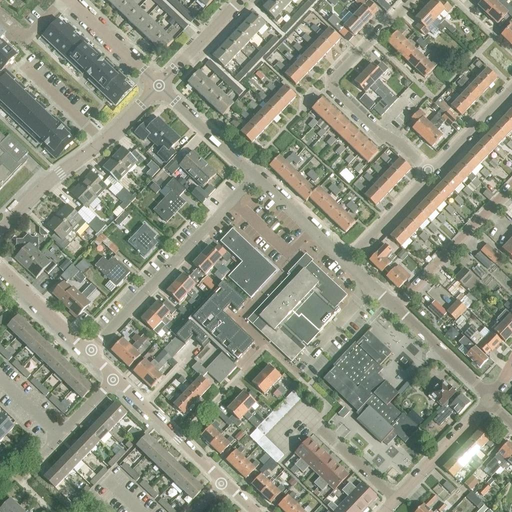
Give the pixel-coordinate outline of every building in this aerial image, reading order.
[(113,0),(110,4),(119,12),(129,1),(128,0),(113,0)] [(289,0),(271,0),(283,11),(291,2),(289,0)] [(309,0),(309,1),(306,4),(310,8),(318,0),(309,0)] [(361,9),(353,17),(363,27),(373,16),(378,10),(369,2),(367,3),(365,2),(362,0),(357,0),(355,3),(361,9)] [(433,0),(424,10),(435,21),(439,25),(444,29),(451,36),(455,31),(451,27),(450,28),(448,26),(448,25),(444,21),(444,20),(440,16),(445,12),(446,13),(451,8),(442,0),(441,0),(437,4),(433,0)] [(484,0),(478,7),(487,16),(498,5),(502,1),(502,0),(494,0),(494,1),(492,0),(484,0)] [(119,12),(128,21),(138,9),(129,1),(119,12)] [(157,6),(166,14),(170,9),(162,1),(157,6)] [(271,1),(263,9),(274,20),(277,23),(282,18),(279,15),(283,11),(271,1)] [(498,5),(487,16),(497,25),(507,14),(511,18),(511,9),(506,4),(502,1),(498,5)] [(182,15),(187,11),(177,2),(173,6),(174,8),(182,15)] [(306,4),(298,13),(302,17),(310,8),(306,4)] [(128,21),(137,29),(147,17),(138,9),(128,21)] [(170,9),(166,14),(167,15),(175,23),(180,18),(172,11),(170,9)] [(435,21),(424,10),(415,19),(419,23),(415,27),(424,36),(429,32),(427,30),(435,21)] [(187,11),(182,15),(191,23),(195,19),(187,11)] [(298,13),(289,21),(294,26),(302,17),(298,13)] [(353,17),(349,13),(341,21),(334,15),(327,22),(338,33),(348,42),(363,27),(353,17)] [(254,14),(246,23),(257,33),(265,25),(254,14)] [(137,29),(144,36),(155,25),(147,17),(137,29)] [(180,18),(175,23),(184,31),(188,26),(180,18)] [(43,38),(48,43),(51,40),(59,47),(71,34),(58,21),(43,38)] [(294,26),(289,21),(281,30),(286,34),(294,26)] [(246,23),(238,31),(249,42),(257,33),(246,23)] [(144,36),(153,45),(164,34),(155,25),(144,36)] [(310,30),(320,39),(331,49),(340,40),(329,30),(324,35),(314,26),(310,30)] [(387,43),(397,53),(406,42),(400,37),(405,32),(408,29),(404,26),(401,29),(397,33),(387,43)] [(501,37),(511,46),(511,44),(511,26),(501,37)] [(294,31),(308,44),(312,40),(306,34),(305,35),(297,28),(294,31)] [(0,74),(4,70),(13,61),(16,57),(19,54),(14,49),(9,44),(6,42),(3,39),(5,38),(7,36),(1,30),(0,29),(0,74)] [(238,31),(229,40),(240,51),(249,42),(238,31)] [(59,47),(56,50),(61,55),(64,52),(72,60),(85,46),(71,34),(59,47)] [(164,34),(153,45),(162,53),(173,42),(164,34)] [(274,36),(266,45),(271,49),(279,41),(274,36)] [(320,39),(312,48),(323,58),(331,49),(320,39)] [(229,40),(220,50),(232,60),(240,51),(229,40)] [(397,53),(405,61),(415,51),(406,42),(397,53)] [(293,48),(299,53),(303,49),(296,43),(293,48)] [(266,45),(258,53),(263,58),(271,49),(266,45)] [(72,60),(69,62),(75,67),(77,65),(99,85),(96,88),(101,93),(104,90),(117,77),(85,46),(72,60)] [(312,48),(303,57),(314,67),(323,58),(312,48)] [(232,60),(220,50),(213,58),(224,68),(232,60)] [(405,61),(415,71),(425,60),(422,58),(415,51),(405,61)] [(258,53),(250,62),(255,66),(263,58),(258,53)] [(288,53),(284,57),(290,63),(294,59),(288,53)] [(303,57),(294,67),(305,77),(314,67),(303,57)] [(425,60),(415,71),(424,79),(434,68),(438,64),(434,61),(430,65),(425,60)] [(205,65),(215,74),(219,70),(210,61),(209,61),(205,65)] [(250,62),(242,70),(247,74),(255,66),(250,62)] [(275,66),(281,72),(285,67),(279,62),(275,66)] [(483,74),(477,79),(488,88),(496,79),(482,66),(478,62),(475,65),(478,69),(483,74)] [(371,65),(362,74),(373,85),(373,84),(378,89),(382,85),(377,80),(387,70),(380,64),(376,69),(371,65)] [(305,77),(294,67),(285,76),(296,86),(305,77)] [(0,84),(7,78),(9,75),(4,70),(0,74),(0,84)] [(221,80),(224,83),(228,79),(225,76),(219,70),(215,74),(221,80)] [(247,74),(242,70),(234,79),(239,83),(247,74)] [(188,84),(198,93),(208,81),(199,72),(188,84)] [(258,73),(255,76),(261,82),(264,79),(258,73)] [(362,74),(354,83),(365,93),(370,88),(375,92),(378,89),(373,84),(373,85),(362,74)] [(117,77),(104,90),(112,98),(109,100),(114,105),(130,89),(117,77)] [(7,78),(0,84),(0,105),(17,87),(7,78)] [(224,83),(231,90),(236,86),(228,79),(224,83)] [(477,79),(469,88),(479,98),(488,88),(477,79)] [(198,93),(206,101),(217,90),(208,81),(198,93)] [(266,87),(272,93),(276,89),(270,83),(266,87)] [(382,85),(378,89),(386,96),(385,97),(393,104),(397,100),(382,85)] [(236,86),(231,90),(238,97),(243,93),(236,86)] [(17,87),(0,105),(0,107),(1,108),(4,105),(10,111),(7,114),(9,116),(27,97),(17,87)] [(285,87),(276,96),(287,106),(295,97),(285,87)] [(469,88),(460,97),(470,107),(479,98),(469,88)] [(378,89),(375,92),(382,100),(385,97),(386,96),(378,89)] [(206,101),(215,110),(225,97),(217,90),(206,101)] [(257,96),(263,102),(267,98),(261,92),(257,96)] [(276,96),(267,105),(278,115),(287,106),(276,96)] [(20,126),(38,107),(27,97),(9,116),(11,118),(14,115),(21,121),(18,124),(20,126)] [(225,97),(215,110),(222,117),(233,105),(225,97)] [(382,100),(380,101),(388,109),(393,104),(385,97),(382,100)] [(470,107),(460,97),(454,103),(450,99),(446,103),(461,117),(470,107)] [(312,110),(322,120),(332,110),(322,100),(312,110)] [(438,100),(434,104),(435,105),(439,108),(440,109),(444,105),(438,100)] [(248,106),(254,111),(258,107),(252,101),(248,106)] [(369,101),(364,107),(368,111),(374,105),(369,101)] [(380,101),(376,106),(384,113),(388,109),(380,101)] [(267,105),(259,114),(270,124),(278,115),(267,105)] [(384,113),(376,106),(373,109),(381,117),(384,113)] [(38,107),(20,126),(22,128),(25,125),(31,131),(28,134),(30,136),(48,117),(38,107)] [(239,115),(245,120),(249,116),(243,110),(239,115)] [(322,120),(316,125),(321,130),(323,129),(326,132),(330,128),(341,118),(338,115),(337,114),(332,110),(322,120)] [(511,110),(503,119),(511,128),(511,110)] [(441,119),(422,139),(431,148),(442,137),(436,132),(440,128),(440,127),(444,123),(449,127),(455,122),(457,119),(448,111),(446,113),(445,115),(441,119)] [(420,112),(410,121),(416,126),(412,130),(422,139),(441,119),(437,116),(437,115),(428,124),(423,119),(425,117),(420,112)] [(259,114),(249,124),(260,134),(270,124),(259,114)] [(48,117),(30,136),(32,138),(35,135),(54,153),(51,156),(55,160),(73,141),(48,117)] [(147,138),(154,145),(169,129),(158,118),(149,128),(144,124),(134,134),(143,142),(147,138)] [(330,128),(340,138),(350,127),(341,118),(330,128)] [(511,128),(503,119),(494,128),(505,138),(511,130),(511,128)] [(230,124),(236,129),(240,125),(234,120),(230,124)] [(308,126),(312,129),(318,123),(314,120),(308,126)] [(260,134),(249,124),(240,134),(251,144),(260,134)] [(340,138),(349,146),(359,136),(350,127),(340,138)] [(494,128),(486,137),(496,147),(497,146),(505,138),(494,128)] [(169,129),(154,145),(161,151),(157,155),(165,163),(175,153),(169,148),(178,138),(169,129)] [(321,130),(317,135),(321,139),(327,133),(327,132),(323,129),(321,130)] [(26,157),(29,154),(9,136),(6,140),(0,133),(0,189),(13,177),(23,166),(26,163),(25,163),(28,160),(26,157)] [(349,146),(358,155),(369,145),(359,136),(349,146)] [(326,143),(330,147),(336,141),(332,137),(326,143)] [(486,137),(478,146),(486,157),(493,150),(504,160),(507,156),(497,146),(496,147),(486,137)] [(369,145),(358,155),(367,164),(377,153),(369,145)] [(335,152),(339,157),(346,150),(341,146),(335,152)] [(478,146),(468,155),(478,166),(486,157),(478,146)] [(122,148),(112,158),(127,173),(135,165),(137,167),(139,165),(143,160),(134,152),(130,156),(122,148)] [(186,173),(191,178),(205,163),(193,152),(181,164),(188,171),(186,173)] [(269,167),(278,176),(287,166),(288,167),(293,162),(292,161),(296,156),(294,153),(283,162),(278,157),(269,167)] [(344,161),(349,165),(355,159),(351,155),(344,161)] [(381,159),(391,169),(402,178),(410,170),(400,160),(395,165),(385,155),(381,159)] [(468,155),(460,164),(471,174),(478,166),(468,155)] [(301,161),(296,156),(292,161),(293,162),(296,166),(301,161)] [(127,173),(112,158),(102,169),(117,183),(127,173)] [(489,164),(495,170),(499,165),(493,160),(489,164)] [(151,170),(147,174),(152,179),(160,170),(152,162),(148,167),(151,170)] [(167,171),(172,176),(181,166),(176,162),(167,171)] [(205,163),(191,178),(202,189),(216,174),(205,163)] [(354,170),(358,174),(364,168),(360,164),(354,170)] [(460,164),(452,173),(462,184),(467,178),(468,179),(471,183),(477,188),(481,184),(471,174),(460,164)] [(372,169),(382,178),(393,188),(402,178),(391,169),(386,174),(376,165),(372,169)] [(278,176),(286,184),(296,174),(288,167),(287,166),(278,176)] [(306,176),(310,179),(315,175),(319,170),(315,166),(306,176)] [(480,173),(486,179),(490,175),(484,169),(480,173)] [(345,170),(339,176),(343,179),(349,185),(354,179),(348,174),(345,170)] [(91,173),(81,183),(96,198),(106,188),(91,173)] [(452,173),(442,183),(452,193),(462,184),(452,173)] [(286,184),(296,193),(306,184),(296,174),(286,184)] [(363,179),(369,184),(373,179),(367,174),(363,179)] [(315,175),(310,179),(314,183),(319,178),(315,175)] [(382,178),(373,187),(384,197),(393,188),(382,178)] [(181,179),(177,182),(183,187),(186,183),(181,179)] [(183,202),(178,198),(185,191),(172,180),(165,187),(171,193),(153,212),(166,223),(175,213),(173,212),(183,202)] [(353,186),(361,193),(365,189),(357,182),(353,186)] [(81,183),(71,194),(84,207),(81,211),(92,222),(96,218),(86,209),(96,198),(81,183)] [(442,183),(433,193),(444,202),(452,193),(442,183)] [(305,202),(308,199),(315,192),(306,184),(296,193),(305,202)] [(149,189),(155,195),(159,190),(153,185),(149,189)] [(328,189),(332,193),(337,188),(332,185),(328,189)] [(384,197),(373,187),(364,197),(375,207),(384,197)] [(191,195),(198,202),(205,195),(197,188),(191,195)] [(337,188),(332,193),(336,197),(341,192),(337,188)] [(472,193),(466,188),(463,192),(468,197),(472,193)] [(124,189),(120,193),(131,204),(138,197),(135,194),(132,197),(124,189)] [(308,199),(319,208),(327,198),(318,189),(315,192),(308,199)] [(482,195),(489,201),(490,202),(494,197),(487,190),(482,195)] [(120,193),(116,197),(123,204),(120,207),(124,211),(131,204),(120,193)] [(433,193),(425,201),(436,211),(444,202),(433,193)] [(454,201),(460,207),(464,203),(458,197),(454,201)] [(319,208),(327,217),(337,207),(327,198),(319,208)] [(425,201),(416,210),(427,220),(436,211),(425,201)] [(346,207),(350,211),(355,206),(351,202),(346,207)] [(66,205),(56,216),(72,231),(76,234),(86,224),(88,226),(92,222),(81,211),(77,215),(66,205)] [(355,206),(350,211),(354,215),(359,210),(355,206)] [(455,212),(449,206),(445,209),(451,215),(455,212)] [(327,217),(335,225),(346,216),(337,207),(327,217)] [(416,210),(407,220),(418,229),(427,220),(416,210)] [(446,221),(441,215),(437,219),(442,225),(446,221)] [(72,231),(56,216),(46,226),(55,234),(51,238),(64,251),(70,244),(64,239),(72,231)] [(346,216),(335,225),(345,234),(354,224),(346,216)] [(96,218),(92,222),(102,231),(106,227),(96,218)] [(119,218),(114,223),(119,227),(123,222),(119,218)] [(407,220),(398,230),(409,239),(418,229),(407,220)] [(102,231),(92,222),(88,226),(97,234),(95,236),(97,239),(103,233),(102,231)] [(428,228),(433,234),(437,230),(432,224),(428,228)] [(141,240),(133,248),(143,258),(144,258),(157,245),(152,240),(157,236),(145,225),(136,235),(136,236),(141,240)] [(39,235),(41,237),(48,236),(47,235),(40,228),(39,228),(39,235)] [(219,243),(241,263),(264,285),(276,271),(232,230),(219,243)] [(392,240),(391,240),(400,248),(409,239),(398,230),(390,238),(392,240)] [(429,239),(423,233),(419,237),(425,243),(429,239)] [(25,270),(40,254),(38,252),(38,238),(32,238),(28,234),(23,240),(16,240),(17,246),(12,250),(18,256),(14,260),(25,270)] [(94,243),(98,247),(102,243),(115,256),(119,252),(102,235),(94,243)] [(511,239),(502,250),(511,259),(511,239)] [(420,248),(414,242),(410,247),(416,253),(420,248)] [(377,253),(369,261),(381,273),(384,270),(387,266),(389,265),(392,262),(391,262),(387,258),(391,253),(381,243),(376,249),(379,252),(377,254),(377,253)] [(480,251),(489,260),(495,253),(487,245),(480,251)] [(218,246),(214,251),(222,258),(226,253),(218,246)] [(213,267),(217,271),(222,276),(226,272),(221,267),(222,267),(217,263),(222,258),(214,251),(209,247),(201,256),(213,267)] [(403,251),(398,257),(402,262),(408,256),(403,251)] [(474,258),(487,270),(492,266),(479,253),(474,258)] [(40,254),(25,270),(36,280),(44,272),(48,275),(56,266),(50,260),(48,262),(40,254)] [(205,276),(213,267),(201,256),(193,265),(205,276)] [(102,259),(94,268),(100,273),(100,272),(104,275),(103,276),(110,282),(105,288),(111,293),(117,287),(129,274),(112,258),(107,263),(102,259)] [(347,297),(306,258),(247,321),(292,363),(305,349),(305,348),(304,349),(296,342),(299,339),(307,347),(340,311),(336,308),(347,297)] [(67,260),(63,264),(68,269),(72,265),(67,260)] [(83,261),(76,268),(80,272),(87,265),(83,261)] [(264,285),(241,263),(228,278),(250,299),(264,285)] [(69,268),(69,269),(61,277),(67,283),(70,280),(71,281),(80,272),(72,266),(72,265),(69,268)] [(387,266),(384,270),(389,275),(386,278),(398,289),(406,281),(394,270),(393,271),(388,266),(387,266)] [(454,279),(464,289),(474,279),(464,269),(454,279)] [(217,271),(214,275),(219,280),(221,281),(221,282),(225,278),(224,278),(222,276),(217,271)] [(183,274),(175,283),(187,295),(191,298),(195,294),(192,290),(195,286),(183,274)] [(207,278),(202,283),(211,291),(216,287),(207,278)] [(63,283),(52,295),(70,312),(69,313),(75,319),(89,305),(85,301),(96,289),(91,285),(81,296),(73,289),(71,291),(63,283)] [(187,295),(175,283),(167,292),(179,304),(187,295)] [(223,283),(174,336),(176,337),(185,346),(192,338),(204,349),(210,342),(222,353),(235,365),(254,344),(222,314),(231,305),(238,312),(245,304),(223,283)] [(211,291),(202,283),(197,288),(206,296),(211,291)] [(446,289),(454,296),(458,291),(451,284),(446,289)] [(469,294),(465,298),(466,299),(473,305),(477,301),(469,294)] [(197,303),(192,298),(188,303),(193,308),(197,303)] [(157,302),(149,311),(170,331),(170,332),(171,333),(175,329),(164,319),(169,314),(171,316),(176,311),(166,301),(161,306),(157,302)] [(446,313),(455,321),(466,310),(457,301),(446,313)] [(446,314),(434,302),(427,309),(440,320),(446,314)] [(511,306),(507,303),(503,307),(511,313),(511,314),(511,306)] [(178,311),(186,318),(190,314),(182,307),(178,311)] [(170,331),(149,311),(140,320),(157,335),(162,330),(167,335),(170,332),(170,331)] [(506,311),(497,320),(501,324),(511,333),(511,317),(510,315),(506,311)] [(461,317),(455,324),(458,327),(464,320),(461,317)] [(8,329),(17,338),(27,327),(18,318),(8,329)] [(511,334),(511,333),(501,324),(497,320),(494,323),(496,325),(491,330),(505,343),(511,334)] [(17,338),(26,346),(37,336),(27,327),(17,338)] [(344,401),(345,402),(346,401),(357,411),(356,412),(356,413),(358,411),(361,415),(356,420),(357,421),(358,420),(369,431),(368,432),(369,431),(381,442),(379,443),(380,444),(382,442),(387,446),(398,435),(405,442),(404,443),(404,444),(418,429),(416,430),(388,403),(391,400),(397,394),(373,372),(391,353),(390,352),(390,353),(379,344),(380,342),(379,342),(378,343),(368,332),(372,328),(371,327),(356,344),(354,342),(332,366),(333,367),(322,380),(323,380),(324,379),(334,389),(333,390),(334,391),(335,390),(345,400),(344,401)] [(464,335),(470,340),(486,356),(490,351),(491,352),(501,342),(491,333),(484,340),(477,332),(471,327),(464,335)] [(146,333),(140,339),(144,342),(149,337),(146,333)] [(131,340),(135,343),(135,344),(140,339),(136,335),(131,340)] [(26,346),(36,355),(46,344),(37,336),(26,346)] [(172,342),(181,350),(185,346),(176,337),(172,342)] [(468,353),(466,356),(479,369),(488,360),(464,337),(458,344),(468,353)] [(111,352),(120,360),(131,348),(122,339),(111,352)] [(131,348),(120,360),(129,368),(140,356),(136,352),(140,347),(139,347),(144,342),(140,339),(135,344),(135,343),(131,348)] [(172,342),(167,346),(176,354),(181,350),(172,342)] [(36,355),(45,364),(55,353),(46,344),(36,355)] [(167,346),(163,350),(172,359),(176,354),(167,346)] [(133,373),(142,382),(150,390),(162,378),(157,373),(172,359),(163,350),(149,365),(145,361),(133,373)] [(4,351),(1,354),(8,362),(12,358),(4,351)] [(45,364),(54,373),(65,362),(55,353),(45,364)] [(222,353),(205,371),(207,373),(220,385),(237,367),(235,365),(222,353)] [(12,365),(19,372),(23,369),(15,361),(12,365)] [(54,373),(64,382),(74,371),(65,362),(54,373)] [(196,382),(192,387),(202,396),(210,387),(202,379),(207,373),(205,371),(204,371),(197,364),(191,369),(196,373),(192,377),(196,382)] [(269,366),(260,375),(272,387),(281,378),(269,366)] [(23,369),(19,372),(27,379),(30,375),(23,369)] [(64,382),(73,391),(83,380),(74,371),(64,382)] [(272,387),(260,375),(252,384),(264,396),(272,387)] [(30,383),(38,390),(42,386),(34,379),(30,383)] [(83,380),(73,391),(82,400),(92,389),(83,380)] [(436,400),(442,406),(453,395),(455,393),(454,392),(455,390),(451,386),(450,388),(448,387),(447,388),(441,382),(428,395),(435,402),(436,400)] [(42,386),(38,390),(45,397),(49,393),(42,386)] [(280,386),(276,391),(282,396),(286,391),(280,386)] [(192,387),(183,396),(193,405),(202,396),(192,387)] [(282,396),(276,391),(273,395),(278,400),(282,396)] [(302,398),(294,391),(290,395),(298,402),(302,398)] [(244,392),(235,401),(261,425),(264,422),(265,421),(252,408),(256,404),(244,392)] [(298,402),(290,395),(287,399),(294,406),(298,402)] [(453,395),(442,406),(443,407),(435,414),(438,416),(433,421),(440,426),(452,414),(451,413),(453,411),(456,414),(454,416),(456,417),(469,404),(460,395),(457,399),(453,395)] [(193,405),(183,396),(177,402),(172,398),(169,402),(183,416),(193,405)] [(49,401),(56,408),(60,404),(53,397),(49,401)] [(294,406),(287,399),(283,402),(290,410),(294,406)] [(60,404),(56,408),(64,415),(67,411),(66,409),(70,405),(65,400),(61,404),(60,404)] [(261,425),(235,401),(227,410),(233,416),(228,420),(237,428),(241,424),(239,422),(243,417),(257,430),(261,425)] [(290,410),(283,402),(279,406),(286,413),(290,410)] [(116,405),(107,414),(117,424),(126,415),(116,405)] [(286,413),(279,406),(275,410),(283,417),(286,413)] [(283,417),(275,410),(272,413),(272,414),(279,421),(283,417)] [(222,413),(218,416),(224,421),(227,418),(222,413)] [(107,414),(98,423),(108,434),(117,424),(107,414)] [(279,421),(272,414),(268,418),(275,425),(279,421)] [(2,416),(0,417),(0,429),(5,435),(6,436),(14,428),(2,416)] [(418,416),(413,422),(417,426),(423,420),(418,416)] [(275,425),(268,418),(267,418),(265,421),(264,422),(271,429),(275,425)] [(271,429),(264,422),(261,425),(260,426),(268,433),(271,429)] [(98,423),(89,433),(99,443),(108,434),(98,423)] [(210,428),(201,438),(210,447),(220,436),(222,433),(217,428),(218,427),(215,423),(211,428),(210,428)] [(268,433),(260,426),(257,430),(264,437),(268,433)] [(257,445),(264,437),(257,430),(249,437),(257,445)] [(479,431),(470,441),(480,450),(485,445),(490,449),(493,445),(479,431)] [(139,432),(132,439),(136,442),(143,435),(139,432)] [(89,433),(80,442),(91,452),(99,443),(89,433)] [(220,436),(210,447),(220,456),(229,446),(229,445),(233,441),(230,437),(225,442),(220,436)] [(137,447),(146,456),(157,446),(147,437),(144,440),(137,447)] [(261,449),(268,441),(264,437),(257,445),(261,449)] [(136,442),(132,439),(125,447),(129,450),(136,442)] [(294,466),(299,470),(319,448),(313,442),(312,442),(309,440),(310,439),(309,439),(295,454),(300,460),(294,466)] [(264,452),(272,445),(268,441),(261,449),(264,452)] [(470,441),(461,450),(480,467),(483,464),(474,456),(480,450),(470,441)] [(80,442),(71,451),(82,461),(91,452),(80,442)] [(495,457),(486,467),(491,472),(488,475),(491,478),(502,467),(511,456),(511,447),(507,443),(494,456),(495,457)] [(268,456),(276,448),(272,445),(264,452),(268,456)] [(146,456),(155,465),(166,454),(157,446),(146,456)] [(226,462),(236,471),(245,460),(239,455),(244,451),(240,447),(236,452),(236,451),(226,462)] [(272,460),(279,452),(276,448),(268,456),(272,460)] [(309,467),(314,473),(328,458),(325,455),(326,454),(319,448),(299,470),(302,474),(309,467)] [(121,450),(114,457),(118,461),(125,454),(121,450)] [(461,450),(452,459),(462,469),(467,463),(476,471),(480,467),(461,450)] [(71,451),(62,461),(73,471),(82,461),(71,451)] [(272,460),(276,464),(284,456),(279,452),(272,460)] [(155,465),(164,474),(175,464),(166,454),(155,465)] [(259,461),(264,466),(270,459),(265,454),(259,461)] [(511,456),(502,467),(506,470),(510,466),(511,467),(511,456)] [(118,461),(114,457),(107,465),(111,468),(118,461)] [(313,484),(317,488),(338,466),(332,460),(331,461),(329,458),(329,457),(328,458),(314,473),(319,478),(313,484)] [(452,459),(443,468),(458,482),(461,479),(457,475),(462,469),(452,459)] [(245,460),(236,471),(245,480),(255,470),(254,469),(259,465),(255,461),(251,466),(245,460)] [(62,461),(53,470),(64,480),(73,471),(62,461)] [(121,468),(128,475),(131,471),(124,464),(121,468)] [(164,474),(174,484),(184,472),(175,464),(164,474)] [(338,466),(317,488),(322,492),(328,486),(333,491),(341,483),(348,476),(348,475),(347,476),(344,473),(345,473),(338,466)] [(104,469),(97,476),(100,479),(107,472),(104,469)] [(64,480),(53,470),(44,479),(55,489),(64,480)] [(131,471),(128,475),(135,482),(139,478),(131,471)] [(251,486),(261,495),(271,485),(265,479),(269,475),(265,471),(261,476),(251,486)] [(174,484),(183,492),(193,481),(184,472),(174,484)] [(100,479),(97,476),(90,483),(93,487),(100,479)] [(472,476),(464,484),(471,490),(478,481),(472,476)] [(292,478),(288,482),(293,486),(297,482),(292,478)] [(193,481),(183,492),(192,501),(202,490),(193,481)] [(139,486),(147,493),(150,489),(143,482),(139,486)] [(443,486),(451,494),(455,490),(447,482),(443,486)] [(349,483),(345,487),(367,508),(373,502),(373,501),(375,498),(376,499),(376,498),(361,484),(356,489),(349,483)] [(271,485),(261,495),(271,504),(280,494),(284,489),(280,486),(276,490),(271,485)] [(478,493),(482,497),(490,490),(485,485),(478,493)] [(86,487),(79,494),(82,498),(83,498),(90,491),(86,487)] [(348,498),(343,503),(352,511),(363,511),(367,508),(345,487),(341,492),(348,498)] [(150,489),(147,493),(154,500),(158,496),(150,489)] [(278,507),(282,511),(292,511),(297,507),(291,501),(295,496),(292,493),(278,507)] [(82,498),(79,494),(72,502),(76,505),(83,498),(82,498)] [(416,511),(429,511),(426,509),(437,498),(433,495),(416,511)] [(0,510),(0,511),(14,511),(19,508),(10,500),(0,510)] [(158,504),(165,510),(169,507),(162,500),(158,504)] [(352,511),(343,503),(337,509),(331,502),(327,507),(332,511),(352,511)] [(436,509),(438,511),(440,511),(446,507),(442,503),(436,509)]
